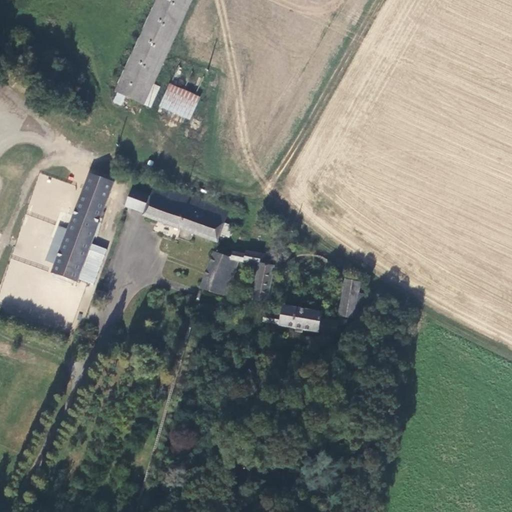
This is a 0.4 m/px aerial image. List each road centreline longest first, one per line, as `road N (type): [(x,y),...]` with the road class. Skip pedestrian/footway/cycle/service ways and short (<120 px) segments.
road 1 (track): [(0,239),(20,182),(45,168),(131,158),(243,205),(256,198),(380,0)]
road 2 (track): [(511,356),(323,256),(255,244),(243,235),(243,205)]
